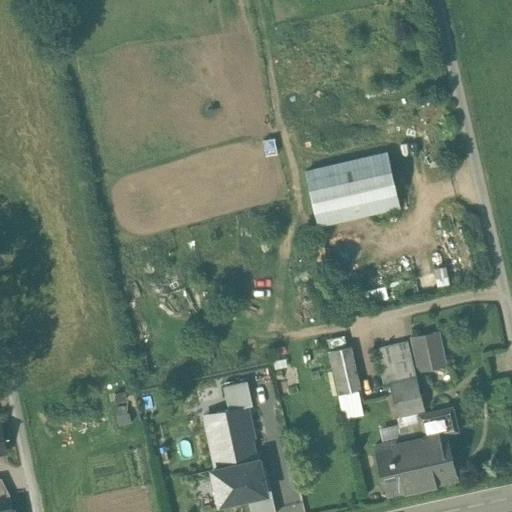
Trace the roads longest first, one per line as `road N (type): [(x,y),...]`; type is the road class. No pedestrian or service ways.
road 1 (residential): [(511,333),(435,0)]
road 2 (residential): [(36,511),(0,340)]
